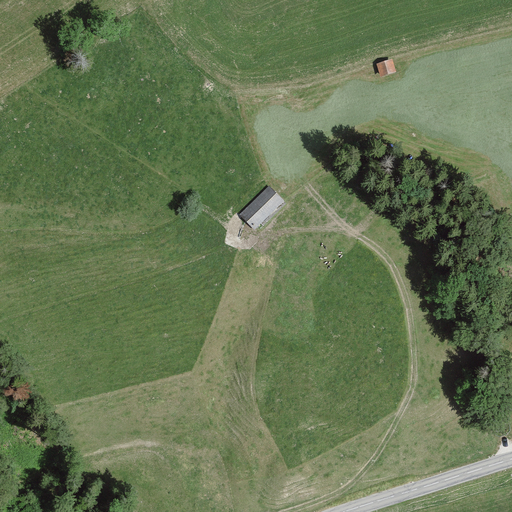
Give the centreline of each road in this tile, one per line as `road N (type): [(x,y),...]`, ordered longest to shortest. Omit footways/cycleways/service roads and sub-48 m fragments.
road 1 (track): [(297,511),(356,480),(388,440),(417,379),(415,345),(397,268),(376,244),(351,232),(277,226)]
road 2 (tertiary): [(343,511),(511,458)]
